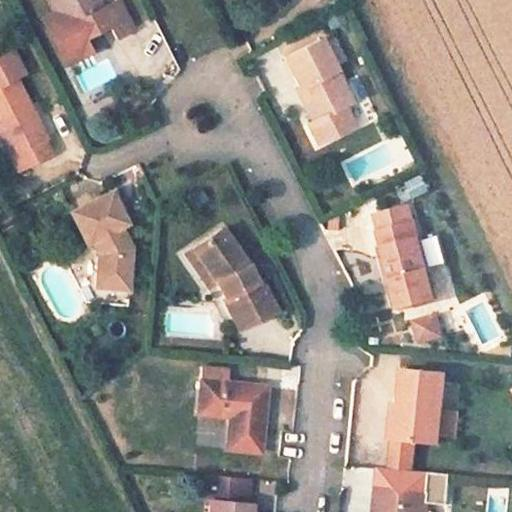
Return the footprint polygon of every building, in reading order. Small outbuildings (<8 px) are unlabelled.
[(69,60),(93,48),(85,32),(117,15),(125,31),(141,23),(129,0),(115,0),(106,5),(102,0),(54,0),(59,8),(45,15),(69,60)] [(112,41),(138,88),(179,67),(153,19),(112,41)] [(341,79),(317,32),(280,51),(301,91),(299,93),(310,115),(305,118),(316,138),(352,119),(341,99),(333,83),(341,79)] [(0,120),(11,145),(18,161),(19,162),(53,145),(32,99),(38,96),(24,68),(30,65),(20,43),(0,52),(0,120)] [(349,95),(341,79),(333,83),(341,99),(349,95)] [(18,161),(11,145),(0,150),(0,157),(5,167),(18,161)] [(94,231),(98,238),(94,253),(123,261),(135,238),(122,215),(129,212),(112,185),(73,205),(89,234),(94,231)] [(376,206),(380,220),(415,211),(411,196),(376,206)] [(437,291),(415,211),(380,220),(395,273),(389,275),(396,302),(437,291)] [(220,289),(235,322),(274,305),(256,267),(249,270),(240,255),(241,255),(221,220),(192,237),(213,272),(222,287),(220,289)] [(179,245),(200,280),(213,272),(192,237),(179,245)] [(479,347),(502,338),(486,297),(463,306),(479,347)] [(436,308),(415,314),(420,333),(442,327),(436,308)] [(228,360),(204,357),(199,408),(232,411),(229,445),(260,448),(266,380),(227,377),(228,360)] [(438,429),(442,365),(401,362),(400,394),(393,393),(391,426),(398,426),(438,429)] [(251,473),(209,469),(206,489),(210,489),(206,511),(252,511),(254,495),(248,494),(251,473)] [(430,511),(432,484),(374,479),(373,496),(379,496),(377,511),(430,511)]
